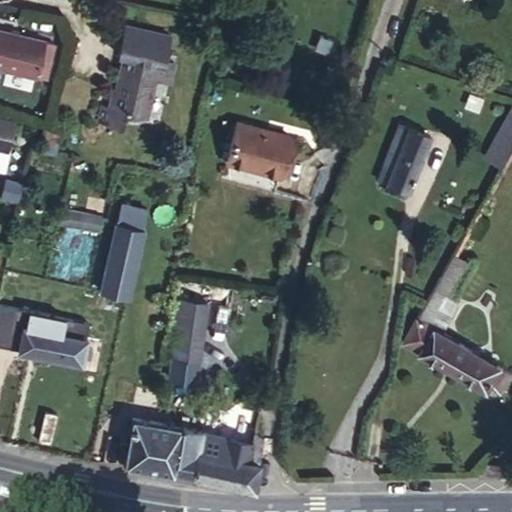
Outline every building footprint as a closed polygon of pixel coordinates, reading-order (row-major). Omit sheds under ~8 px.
[(118,54),(123,55),(115,88),(112,87),(107,106),(102,105),(98,121),(122,126),(125,112),(146,117),(154,80),(159,82),(163,60),(169,34),(125,24),(118,54)] [(44,41),(0,29),(0,67),(35,76),(45,79),(50,60),(40,57),(44,41)] [(54,43),(44,41),(40,57),(50,60),(54,43)] [(174,62),(163,60),(159,82),(169,83),(174,62)] [(511,112),(486,158),(503,167),(511,151),(511,112)] [(0,116),(0,147),(6,149),(13,120),(0,116)] [(292,136),(239,122),(228,163),(281,176),(292,136)] [(378,180),(408,191),(429,135),(399,124),(378,180)] [(142,229),(147,209),(121,203),(116,223),(142,229)] [(62,208),(58,226),(98,235),(102,217),(62,208)] [(116,223),(100,290),(127,296),(142,229),(116,223)] [(456,252),(434,291),(443,297),(445,293),(452,298),(472,261),(456,252)] [(434,291),(406,341),(489,388),(490,386),(501,392),(511,374),(511,371),(442,331),(460,302),(452,298),(445,293),(443,297),(434,291)] [(206,299),(182,296),(178,322),(202,326),(206,299)] [(55,333),(60,309),(36,304),(33,320),(10,315),(4,345),(55,355),(59,335),(59,334),(55,333)] [(196,362),(172,358),(169,378),(193,382),(196,362)] [(181,425),(131,417),(123,465),(173,474),(181,425)] [(200,429),(181,425),(173,474),(191,478),(199,430),(200,429)] [(246,441),(199,430),(191,478),(255,492),(262,443),(262,438),(253,432),(251,442),(246,441)]
